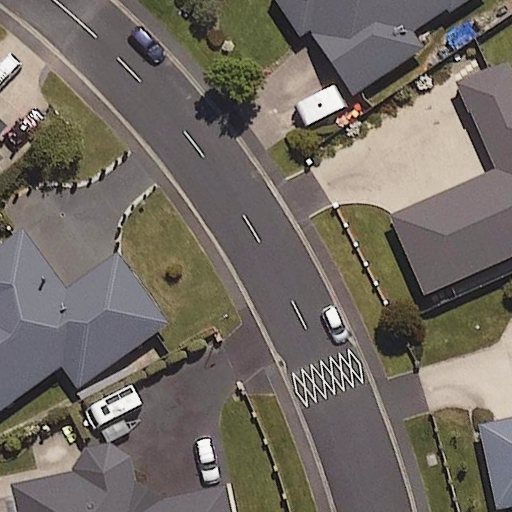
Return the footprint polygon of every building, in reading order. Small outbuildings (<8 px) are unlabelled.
[(475,0),(277,0),(306,40),(314,34),(359,99),(424,53),(416,41),(475,0)] [(511,70),(511,68),(462,89),(500,175),(395,222),(433,309),(511,274),(511,70)] [(337,83),(296,110),(314,137),(354,110),(337,83)] [(433,97),(369,129),(386,163),(450,131),(433,97)] [(0,142),(9,132),(0,123),(0,142)] [(62,300),(20,241),(0,254),(0,417),(66,371),(81,393),(171,329),(121,259),(62,300)] [(511,424),(484,430),(502,511),(511,508),(511,424)] [(129,445),(75,457),(79,477),(15,491),(19,511),(234,511),(230,491),(143,510),(129,445)]
